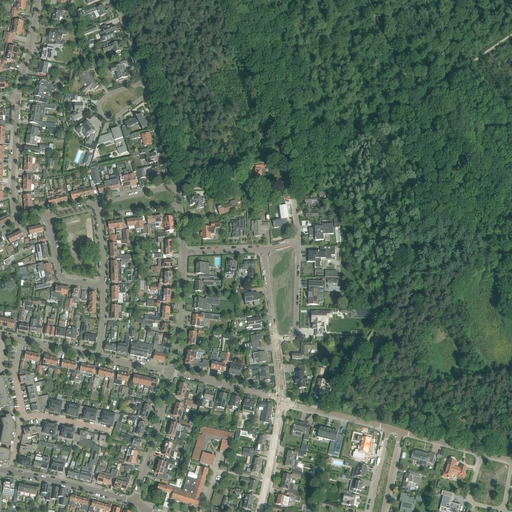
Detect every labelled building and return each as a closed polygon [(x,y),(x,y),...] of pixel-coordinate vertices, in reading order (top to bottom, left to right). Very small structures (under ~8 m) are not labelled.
[(25,10),(26,3),(18,2),(18,3),(15,2),(14,9),(12,9),(12,11),(11,14),(17,15),(18,9),(25,10)] [(85,11),(82,12),(84,16),(86,15),(94,12),(96,19),(100,17),(107,14),(109,13),(107,9),(105,10),(103,6),(97,9),(96,9),(95,7),(85,11)] [(63,14),(61,13),(61,12),(54,11),(52,20),(60,21),(60,18),(62,18),(63,14)] [(22,29),(23,22),(12,20),(11,27),(22,29)] [(104,32),(100,34),(103,42),(115,37),(113,33),(116,32),(114,26),(108,28),(107,26),(103,27),(104,32)] [(22,29),(11,27),(10,34),(4,32),(3,38),(5,39),(12,41),(13,34),(21,35),(22,29)] [(68,30),(59,28),(58,32),(50,31),(50,32),(49,32),(48,35),(49,36),(49,39),(56,41),(56,45),(61,45),(61,44),(65,44),(65,42),(61,41),(63,35),(67,36),(68,30)] [(107,43),(101,45),(104,53),(113,50),(114,54),(114,53),(116,57),(121,55),(120,51),(121,51),(120,51),(123,50),(121,46),(119,47),(118,43),(111,45),(108,46),(107,43)] [(7,44),(4,52),(6,53),(16,55),(17,49),(10,47),(10,45),(7,44)] [(55,44),(47,44),(46,49),(43,49),(43,52),(44,53),(43,56),(42,55),(41,59),(52,61),(55,44)] [(14,61),(16,55),(6,53),(5,56),(4,56),(3,60),(7,61),(7,59),(14,61)] [(117,64),(110,66),(112,73),(116,71),(117,75),(114,76),(116,81),(119,80),(119,81),(123,79),(123,78),(127,77),(128,77),(127,73),(126,73),(124,74),(122,68),(123,68),(122,65),(127,63),(126,60),(116,63),(117,64)] [(51,68),(51,65),(41,63),(39,70),(37,70),(37,73),(46,75),(48,67),(51,68)] [(81,91),(85,94),(92,87),(95,90),(99,86),(85,71),(79,77),(87,85),(81,91)] [(1,81),(0,80),(0,86),(0,89),(9,88),(8,83),(6,84),(5,78),(2,79),(3,81),(1,81)] [(37,85),(35,91),(46,93),(48,93),(53,94),(54,88),(52,88),(53,86),(41,81),(41,82),(41,83),(37,82),(37,85)] [(35,91),(34,96),(37,97),(36,102),(46,104),(48,93),(46,93),(35,91)] [(75,101),(75,104),(75,112),(75,113),(71,115),(74,121),(82,117),(82,112),(83,112),(83,109),(85,109),(84,106),(83,106),(83,103),(80,103),(80,97),(78,97),(77,97),(78,96),(74,95),(74,97),(73,96),(72,101),(75,101)] [(33,105),(31,114),(38,115),(44,115),(45,109),(55,110),(56,106),(36,104),(36,106),(33,105)] [(125,126),(123,127),(126,137),(127,137),(131,136),(131,135),(128,130),(139,124),(142,129),(148,126),(142,114),(146,112),(145,112),(135,117),(136,118),(133,120),(132,119),(124,123),(125,126)] [(31,114),(30,123),(37,124),(37,122),(40,123),(42,123),(44,115),(38,115),(31,114)] [(77,130),(76,131),(79,134),(79,133),(80,134),(82,132),(87,139),(86,140),(85,142),(86,142),(85,143),(91,145),(90,148),(89,148),(89,149),(95,151),(97,146),(98,144),(92,142),(94,135),(92,134),(96,132),(88,121),(82,126),(82,125),(79,127),(80,127),(77,129),(77,130)] [(37,136),(39,129),(29,127),(27,136),(35,137),(41,137),(41,136),(37,136)] [(98,144),(97,146),(100,145),(99,144),(110,140),(110,139),(114,138),(116,144),(121,142),(123,147),(117,149),(118,153),(119,153),(119,154),(122,153),(122,154),(127,152),(119,128),(118,128),(119,128),(112,130),(111,130),(112,134),(102,137),(102,136),(100,137),(98,144)] [(151,139),(149,133),(146,134),(145,132),(131,135),(131,136),(127,137),(128,141),(133,140),(141,137),(141,136),(142,136),(145,147),(151,145),(150,140),(151,139)] [(40,140),(41,137),(35,137),(27,136),(26,144),(33,146),(33,145),(35,145),(36,142),(37,142),(37,140),(40,140)] [(148,149),(140,152),(142,160),(147,159),(148,164),(157,161),(155,153),(149,155),(148,149)] [(87,154),(84,164),(89,166),(93,155),(87,154)] [(25,164),(24,171),(26,171),(25,174),(33,174),(33,172),(35,172),(35,167),(35,165),(32,165),(25,164)] [(264,169),(263,165),(255,166),(256,170),(255,170),(256,179),(254,179),(253,179),(253,185),(258,184),(258,187),(262,187),(261,170),(264,169)] [(155,166),(137,170),(138,171),(140,179),(144,178),(143,176),(152,173),(153,176),(160,174),(159,168),(156,169),(155,166)] [(91,170),(93,181),(94,185),(100,183),(97,169),(91,170)] [(130,186),(127,172),(126,169),(123,170),(125,176),(122,177),(122,175),(119,176),(119,177),(121,185),(124,184),(124,187),(130,186)] [(130,172),(127,172),(130,186),(136,184),(134,174),(131,175),(130,172)] [(118,182),(117,179),(111,181),(113,190),(120,188),(118,182)] [(113,190),(111,181),(104,182),(104,184),(104,183),(106,192),(113,190)] [(104,183),(104,184),(100,184),(101,187),(98,187),(99,193),(106,192),(104,183)] [(78,191),(77,188),(76,184),(74,185),(75,188),(73,188),(74,192),(70,193),(72,200),(80,198),(78,191)] [(66,195),(63,196),(61,188),(61,186),(59,187),(59,189),(60,192),(61,194),(61,197),(63,202),(67,201),(66,195)] [(80,188),(77,188),(78,191),(80,198),(87,196),(85,190),(84,187),(80,188)] [(93,188),(85,190),(87,196),(94,194),(93,188)] [(46,201),(45,198),(35,199),(34,196),(31,196),(31,193),(25,193),(25,196),(24,196),(24,203),(38,202),(46,201)] [(203,208),(201,196),(198,197),(198,196),(188,197),(190,206),(198,204),(199,208),(203,208)] [(319,196),(304,197),(305,205),(306,205),(306,206),(306,213),(306,217),(318,217),(318,212),(311,212),(310,204),(320,203),(319,196)] [(221,205),(217,206),(220,215),(237,209),(234,201),(230,202),(231,204),(222,207),(221,205)] [(35,204),(39,204),(38,202),(24,203),(25,210),(32,209),(32,206),(35,206),(35,204)] [(281,220),(273,221),(274,228),(274,227),(280,226),(280,225),(284,224),(284,229),(288,228),(287,219),(289,219),(287,206),(279,207),(280,210),(280,215),(281,220)] [(11,221),(9,215),(0,219),(0,224),(0,226),(11,221)] [(155,227),(154,217),(147,218),(148,224),(148,225),(145,225),(146,227),(146,234),(150,234),(149,227),(152,226),(152,228),(155,227)] [(167,218),(164,219),(165,232),(174,230),(172,217),(166,217),(167,218)] [(142,218),(134,219),(135,226),(136,230),(142,229),(142,234),(146,234),(146,227),(145,225),(143,225),(142,218)] [(230,228),(230,233),(232,233),(232,238),(240,237),(240,230),(245,230),(246,230),(246,219),(244,219),(241,219),(241,223),(240,223),(230,224),(230,228)] [(122,221),(115,222),(116,228),(116,230),(116,232),(120,231),(120,230),(123,229),(122,221)] [(270,229),(269,223),(261,223),(261,221),(251,222),(251,231),(254,231),(254,237),(262,236),(262,230),(270,229)] [(211,227),(202,228),(203,239),(210,239),(210,235),(215,234),(214,227),(220,227),(220,223),(211,223),(211,227)] [(315,228),(309,229),(309,235),(315,235),(315,241),(323,241),(323,234),(333,234),(333,224),(322,224),(323,227),(315,228)] [(37,233),(35,227),(28,229),(30,235),(33,234),(33,237),(37,236),(37,233)] [(24,237),(21,231),(14,235),(17,240),(17,241),(17,242),(21,240),(20,239),(24,237)] [(14,235),(7,238),(10,244),(11,246),(12,245),(12,246),(13,248),(14,247),(12,244),(14,243),(14,244),(18,242),(17,242),(17,241),(17,240),(14,235)] [(164,241),(158,242),(158,243),(161,243),(161,249),(162,249),(165,249),(172,249),(172,241),(166,241),(166,238),(164,239),(164,241)] [(47,252),(46,244),(36,246),(36,247),(35,247),(35,249),(37,249),(38,253),(47,252)] [(334,255),(335,246),(320,246),(320,252),(319,252),(319,251),(318,251),(318,252),(310,252),(310,251),(309,251),(309,262),(307,262),(315,262),(315,269),(315,268),(320,268),(320,265),(321,265),(321,263),(320,263),(320,258),(325,259),(325,255),(331,255),(334,255)] [(116,250),(110,251),(111,258),(117,257),(117,260),(121,260),(129,259),(131,259),(131,255),(130,256),(130,255),(122,255),(120,255),(120,250),(116,250)] [(49,259),(47,252),(38,253),(35,254),(37,261),(49,259)] [(226,270),(226,274),(226,275),(233,275),(233,273),(234,273),(234,270),(236,270),(236,269),(234,269),(234,262),(232,262),(232,261),(228,261),(228,262),(226,262),(226,270)] [(244,263),(240,263),(241,270),(248,270),(249,275),(249,278),(255,278),(254,268),(255,268),(255,262),(244,262),(244,263)] [(51,270),(50,264),(44,266),(43,263),(38,264),(39,267),(37,268),(38,273),(51,270)] [(209,272),(209,268),(209,263),(196,263),(196,274),(203,274),(203,279),(216,279),(216,275),(215,275),(215,272),(209,272)] [(27,267),(19,269),(20,276),(28,274),(27,267)] [(45,278),(52,276),(51,270),(38,273),(39,279),(45,278)] [(53,283),(52,276),(45,278),(46,283),(43,284),(44,288),(51,286),(50,283),(53,283)] [(172,285),(172,279),(160,279),(160,278),(159,278),(159,281),(159,284),(154,284),(154,285),(150,285),(150,287),(162,287),(162,284),(164,284),(164,285),(172,285)] [(308,289),(308,299),(310,299),(310,300),(312,300),(312,305),(318,305),(318,299),(321,299),(322,296),(320,294),(320,290),(319,290),(319,287),(323,288),(323,281),(309,281),(309,287),(310,287),(310,289),(308,289)] [(52,292),(51,296),(57,298),(56,301),(60,302),(61,294),(63,287),(56,286),(55,293),(52,292)] [(171,297),(171,291),(162,290),(162,287),(150,287),(150,289),(155,290),(159,290),(159,296),(171,297)] [(72,296),(71,299),(69,299),(67,308),(70,308),(71,308),(72,303),(79,304),(79,303),(81,292),(79,292),(79,290),(73,289),(72,296)] [(257,293),(244,294),(245,305),(245,301),(249,300),(249,303),(254,302),(254,306),(259,306),(259,301),(259,300),(258,300),(257,293)] [(121,294),(118,294),(112,294),(112,301),(118,301),(118,303),(123,303),(123,294),(121,294)] [(171,297),(159,296),(158,296),(158,301),(155,301),(155,300),(154,300),(154,304),(161,304),(161,302),(162,302),(170,303),(171,297)] [(195,298),(194,309),(202,309),(206,310),(206,304),(213,304),(213,300),(206,299),(205,299),(195,298)] [(169,314),(170,308),(160,307),(161,304),(154,304),(154,306),(159,307),(158,313),(169,314)] [(311,317),(311,321),(312,321),(312,322),(313,322),(313,329),(316,329),(321,329),(321,323),(326,323),(326,317),(331,317),(331,312),(318,312),(318,313),(312,313),(312,317),(311,317)] [(145,316),(145,320),(147,320),(152,321),(161,322),(162,319),(169,320),(169,314),(158,313),(156,313),(156,317),(145,316)] [(193,315),(192,326),(200,327),(204,327),(205,317),(216,319),(216,320),(219,321),(219,315),(205,314),(205,317),(201,316),(193,315)] [(36,317),(38,317),(38,315),(34,315),(33,319),(32,319),(30,332),(34,333),(36,317)] [(61,329),(63,319),(63,316),(60,315),(58,329),(56,329),(55,336),(60,337),(61,329)] [(42,328),(39,328),(40,326),(39,326),(40,317),(38,317),(36,317),(34,333),(41,334),(42,328)] [(261,323),(261,317),(247,319),(248,327),(262,325),(261,323),(262,323),(261,323)] [(165,322),(161,322),(152,321),(147,320),(147,327),(148,327),(148,324),(152,325),(153,324),(158,324),(157,328),(161,328),(161,331),(167,332),(168,325),(164,325),(165,322)] [(20,323),(19,330),(28,332),(30,325),(20,323)] [(110,351),(112,344),(111,344),(112,338),(113,335),(114,335),(115,331),(111,331),(111,335),(109,335),(109,339),(107,339),(106,343),(105,350),(110,351)] [(96,343),(97,336),(85,334),(84,341),(96,343)] [(249,343),(244,344),(245,348),(245,352),(248,352),(251,351),(257,350),(257,348),(259,347),(258,340),(261,339),(261,338),(262,338),(262,337),(262,336),(261,336),(261,335),(258,335),(257,335),(250,336),(252,343),(249,343)] [(199,340),(196,339),(189,339),(188,345),(195,346),(197,346),(196,349),(202,350),(202,347),(198,346),(199,340)] [(133,341),(130,355),(136,356),(139,343),(138,343),(133,341)] [(119,343),(117,353),(126,354),(127,348),(128,348),(129,343),(125,342),(125,344),(119,343)] [(139,343),(136,356),(142,358),(145,344),(139,343)] [(316,350),(316,344),(301,343),(301,350),(302,350),(302,355),(292,355),(292,359),(308,360),(309,355),(308,355),(308,354),(308,350),(316,350)] [(145,344),(142,358),(147,359),(148,355),(151,355),(152,346),(145,344)] [(158,346),(158,345),(154,344),(153,349),(157,350),(156,353),(154,353),(153,360),(159,361),(162,346),(158,346)] [(162,346),(159,361),(164,362),(168,348),(162,346)] [(187,351),(186,357),(199,360),(200,360),(200,356),(201,353),(204,354),(204,351),(198,350),(198,353),(197,353),(187,351)] [(251,351),(248,352),(248,355),(251,354),(252,354),(253,354),(254,360),(258,360),(258,363),(262,363),(262,362),(266,361),(266,360),(267,360),(266,359),(265,352),(258,353),(257,350),(251,351)] [(31,361),(33,354),(26,352),(25,355),(24,355),(23,359),(31,361)] [(33,354),(31,361),(36,362),(35,365),(37,365),(40,366),(41,363),(38,362),(40,355),(33,354)] [(49,368),(51,358),(45,356),(42,366),(49,368)] [(186,357),(185,364),(198,366),(201,366),(201,368),(205,369),(205,367),(202,367),(203,364),(199,363),(199,360),(186,357)] [(56,369),(58,359),(51,358),(49,368),(56,369)] [(68,369),(70,362),(63,360),(61,368),(68,369)] [(217,371),(219,361),(213,360),(211,369),(217,371)] [(225,363),(219,361),(217,371),(223,372),(225,363)] [(75,370),(77,363),(70,362),(68,369),(67,373),(72,374),(71,381),(75,382),(76,378),(77,374),(77,371),(75,370)] [(77,371),(77,374),(79,374),(79,375),(86,376),(86,373),(88,366),(81,364),(81,368),(78,368),(77,371)] [(241,366),(240,368),(235,367),(235,365),(231,364),(229,374),(239,376),(240,371),(244,372),(245,367),(241,366)] [(93,375),(95,367),(88,366),(86,373),(86,376),(92,377),(92,374),(93,375)] [(304,377),(304,372),(305,372),(305,366),(298,367),(299,373),(296,373),(297,378),(295,378),(296,384),(298,384),(298,389),(305,388),(305,383),(307,382),(306,377),(304,377)] [(268,367),(261,368),(262,376),(260,376),(261,381),(263,380),(263,381),(264,381),(264,382),(268,382),(268,381),(270,380),(268,367)] [(105,377),(107,370),(100,368),(98,376),(105,377)] [(107,370),(105,377),(109,378),(108,380),(110,380),(108,389),(112,389),(112,388),(114,382),(114,379),(112,378),(113,371),(107,370)] [(121,385),(124,373),(118,372),(117,380),(115,379),(114,384),(121,385)] [(27,375),(19,373),(20,377),(20,378),(21,384),(26,383),(27,385),(34,384),(33,376),(27,375)] [(0,409),(4,408),(5,408),(10,407),(11,407),(10,403),(9,403),(8,400),(9,399),(8,394),(6,394),(6,391),(7,390),(6,390),(5,387),(6,387),(5,381),(4,381),(3,377),(0,378),(0,377),(0,409)] [(150,387),(152,379),(146,378),(144,386),(144,388),(148,389),(148,387),(150,387)] [(158,381),(152,379),(150,387),(150,391),(152,391),(153,390),(156,391),(158,381)] [(324,394),(329,395),(330,388),(326,387),(326,388),(323,387),(323,385),(324,385),(324,384),(325,381),(318,379),(316,388),(319,389),(318,394),(324,396),(324,394)] [(46,381),(34,384),(27,385),(29,394),(37,392),(36,387),(45,385),(46,381)] [(180,384),(179,386),(178,389),(179,389),(178,390),(186,392),(187,389),(190,389),(190,386),(180,384)] [(189,392),(186,392),(178,390),(178,391),(178,390),(177,393),(178,393),(177,396),(188,399),(189,392)] [(201,395),(198,407),(201,407),(201,405),(204,405),(205,399),(211,401),(212,401),(213,394),(209,393),(210,391),(206,390),(205,397),(202,396),(202,395),(201,395)] [(39,397),(37,392),(29,394),(31,403),(48,399),(49,395),(48,395),(39,397)] [(224,409),(227,395),(220,394),(219,401),(215,400),(214,403),(213,409),(215,409),(215,407),(224,409)] [(238,408),(240,398),(234,396),(232,403),(231,402),(230,406),(227,405),(226,408),(225,414),(228,415),(229,409),(232,410),(233,407),(238,408)] [(46,404),(48,399),(31,403),(33,412),(37,411),(40,412),(40,410),(41,410),(41,406),(46,404)] [(46,404),(46,405),(50,406),(49,411),(54,412),(57,401),(48,399),(46,404)] [(253,412),(255,407),(255,406),(255,403),(249,402),(249,401),(245,400),(242,413),(246,414),(247,411),(253,412)] [(57,401),(54,412),(60,413),(61,409),(64,409),(65,403),(57,401)] [(260,402),(260,405),(259,405),(258,406),(264,408),(261,422),(269,423),(272,405),(260,402)] [(65,403),(64,409),(67,410),(66,415),(72,416),(74,405),(65,403)] [(187,406),(186,406),(176,403),(175,406),(174,409),(175,409),(175,410),(186,412),(187,406)] [(149,413),(151,406),(144,405),(140,404),(138,409),(139,409),(138,410),(149,413)] [(74,405),(72,416),(77,417),(79,412),(82,413),(83,407),(74,405)] [(83,407),(82,413),(85,414),(84,419),(89,420),(92,409),(91,409),(86,408),(87,408),(83,407)] [(92,409),(89,420),(95,421),(96,416),(99,417),(101,411),(92,409),(91,409),(92,409)] [(138,419),(139,416),(141,417),(148,419),(149,413),(138,410),(137,416),(133,414),(133,415),(130,414),(129,416),(130,416),(129,417),(138,419)] [(183,422),(186,412),(175,410),(174,410),(173,413),(174,413),(173,416),(179,417),(178,421),(180,422),(183,422)] [(101,411),(99,417),(102,418),(101,423),(107,424),(109,413),(101,411)] [(109,413),(107,424),(112,425),(114,420),(117,421),(120,415),(109,413)] [(12,415),(1,418),(1,420),(2,420),(4,428),(2,438),(1,444),(11,446),(13,440),(13,437),(12,437),(13,434),(14,434),(15,428),(14,421),(13,422),(12,418),(13,418),(12,415)] [(141,420),(138,419),(129,417),(128,421),(135,422),(133,427),(135,427),(145,430),(146,424),(141,422),(141,420)] [(169,425),(169,428),(169,429),(177,431),(180,432),(182,426),(189,428),(190,424),(187,423),(183,422),(180,422),(179,425),(171,423),(170,426),(169,425)] [(292,431),(305,434),(303,440),(309,441),(312,428),(309,427),(309,425),(304,424),(304,423),(300,422),(300,423),(295,422),(292,431)] [(41,428),(40,434),(41,434),(49,436),(51,425),(46,424),(45,428),(41,428)] [(51,425),(49,436),(58,438),(59,432),(56,431),(57,426),(51,425)] [(202,436),(199,435),(192,459),(200,461),(200,463),(212,466),(215,457),(204,454),(208,441),(209,441),(211,440),(211,439),(222,441),(220,452),(228,453),(231,442),(230,442),(230,440),(232,440),(233,434),(201,426),(200,433),(202,433),(202,436)] [(36,427),(30,428),(32,437),(36,436),(37,440),(39,441),(41,434),(40,434),(41,428),(38,427),(36,428),(36,427)] [(143,436),(145,430),(135,427),(133,433),(128,431),(127,435),(133,436),(134,433),(136,434),(143,436)] [(338,431),(320,427),(317,437),(335,442),(333,452),(332,452),(332,454),(333,454),(332,456),(338,457),(343,436),(337,434),(338,431)] [(23,433),(22,441),(26,442),(27,438),(32,437),(30,428),(23,430),(24,433),(23,433)] [(59,432),(58,438),(66,440),(69,429),(63,428),(62,432),(59,432)] [(69,429),(66,440),(72,441),(74,441),(75,441),(77,435),(74,434),(74,430),(69,429)] [(168,432),(168,435),(175,437),(178,438),(180,432),(177,431),(169,429),(169,430),(168,430),(168,432)] [(95,443),(97,435),(92,434),(89,433),(90,433),(81,431),(80,435),(77,435),(75,441),(79,442),(81,437),(86,439),(88,440),(89,436),(93,437),(92,440),(92,441),(94,442),(95,443)] [(254,438),(258,439),(257,444),(264,445),(266,437),(261,436),(261,433),(250,431),(249,434),(254,435),(254,438)] [(129,440),(129,441),(129,440),(128,444),(140,447),(141,441),(133,439),(134,437),(122,434),(121,438),(129,440)] [(107,437),(97,435),(95,443),(96,443),(104,446),(104,447),(107,448),(109,442),(106,441),(107,437)] [(357,441),(361,442),(360,451),(358,450),(357,458),(363,460),(364,452),(367,452),(370,439),(362,437),(363,436),(358,435),(358,437),(358,438),(357,441)] [(164,445),(163,447),(164,447),(164,448),(171,450),(174,451),(176,445),(173,444),(166,442),(165,445),(164,445)] [(263,454),(264,445),(257,444),(256,449),(251,448),(251,451),(244,450),(244,453),(248,453),(255,455),(256,455),(257,453),(263,454)] [(36,452),(38,447),(32,446),(25,445),(25,448),(21,447),(19,453),(28,455),(28,454),(29,450),(36,452)] [(89,464),(85,481),(90,482),(92,475),(92,474),(92,472),(97,451),(99,452),(100,447),(94,446),(93,449),(89,464)] [(122,447),(121,450),(128,452),(127,456),(129,456),(129,457),(136,459),(138,452),(135,452),(135,449),(129,447),(129,449),(122,447)] [(174,455),(174,451),(171,450),(164,448),(164,449),(163,449),(162,451),(163,451),(162,454),(175,458),(175,455),(174,455)] [(0,460),(0,461),(0,462),(4,463),(4,462),(8,463),(11,451),(0,449),(0,460)] [(307,452),(297,450),(295,449),(294,452),(292,452),(292,453),(288,452),(287,459),(297,461),(298,456),(304,458),(304,455),(306,455),(307,452)] [(413,450),(411,458),(420,460),(418,465),(426,467),(427,462),(432,463),(433,460),(434,454),(430,453),(429,454),(413,450)] [(258,459),(258,458),(254,457),(255,455),(248,453),(247,457),(254,458),(252,465),(260,467),(262,460),(258,459)] [(21,459),(19,465),(29,467),(30,461),(33,462),(35,456),(31,455),(31,457),(27,457),(27,460),(21,459)] [(41,468),(42,462),(43,456),(36,455),(35,461),(34,466),(41,468)] [(59,464),(57,472),(63,473),(65,465),(66,461),(62,460),(62,458),(63,456),(59,455),(58,460),(60,460),(59,461),(59,464)] [(134,465),(136,459),(129,457),(129,456),(127,456),(126,455),(125,460),(119,459),(118,460),(115,459),(114,461),(116,462),(124,464),(125,462),(134,465)] [(42,462),(41,468),(48,470),(49,464),(50,459),(43,457),(42,462)] [(456,462),(455,462),(455,461),(455,460),(455,459),(454,459),(454,458),(453,458),(452,457),(451,457),(451,458),(450,458),(449,458),(449,459),(449,460),(448,460),(445,473),(443,473),(443,476),(444,476),(444,477),(451,479),(452,474),(458,476),(458,477),(464,478),(467,468),(460,466),(460,468),(453,467),(454,465),(455,465),(456,462)] [(53,463),(51,470),(57,472),(59,464),(59,461),(60,460),(58,460),(53,459),(53,463)] [(298,461),(297,461),(287,459),(286,459),(285,463),(286,463),(285,466),(289,467),(289,468),(292,468),(291,472),(294,472),(301,474),(302,470),(296,467),(298,461)] [(157,464),(156,466),(157,466),(157,467),(167,470),(169,464),(174,466),(175,462),(169,460),(166,460),(165,463),(159,461),(158,464),(157,464)] [(352,477),(355,478),(359,479),(359,476),(364,477),(366,468),(359,466),(360,463),(346,460),(344,465),(354,467),(352,477)] [(89,464),(86,463),(85,467),(84,467),(82,472),(81,472),(79,480),(85,481),(89,464)] [(75,470),(76,471),(77,467),(76,467),(76,466),(75,465),(74,467),(70,466),(69,469),(67,477),(73,478),(75,470)] [(259,474),(260,467),(252,465),(252,470),(247,469),(247,472),(243,471),(242,474),(250,476),(251,474),(255,474),(255,473),(259,474)] [(75,470),(73,478),(78,479),(80,472),(81,467),(77,466),(77,467),(76,471),(75,470)] [(103,483),(106,474),(102,472),(103,469),(101,469),(102,467),(97,466),(97,467),(95,474),(97,474),(99,475),(97,481),(103,483)] [(167,470),(157,467),(157,468),(156,468),(155,470),(156,470),(155,473),(158,474),(157,478),(162,479),(162,480),(168,481),(170,474),(166,473),(167,470)] [(205,482),(209,470),(201,467),(198,476),(188,473),(187,477),(205,482)] [(106,474),(103,483),(109,485),(111,479),(114,480),(116,471),(112,470),(111,475),(106,474)] [(116,471),(114,480),(116,480),(114,487),(120,488),(123,479),(117,477),(119,472),(116,471)] [(406,474),(403,487),(406,488),(405,491),(409,492),(410,489),(414,490),(416,483),(419,484),(420,477),(421,478),(421,476),(425,477),(426,474),(409,471),(408,474),(406,474)] [(301,477),(301,474),(294,472),(293,476),(288,474),(287,475),(283,474),(282,482),(290,483),(291,479),(293,480),(294,478),(300,479),(301,477)] [(126,478),(124,478),(123,479),(120,488),(127,490),(131,476),(128,475),(126,478)] [(363,484),(362,484),(362,483),(353,481),(354,478),(339,475),(338,478),(339,478),(340,478),(340,479),(342,479),(342,480),(343,480),(344,479),(351,480),(349,492),(353,493),(354,493),(359,494),(360,491),(361,491),(362,491),(362,488),(363,488),(364,488),(364,487),(365,487),(365,486),(365,485),(364,485),(364,484),(363,484)] [(205,482),(187,477),(183,490),(168,486),(166,492),(173,494),(171,499),(189,505),(189,506),(192,507),(192,506),(197,507),(205,482)] [(257,481),(251,480),(241,478),(240,482),(250,484),(249,491),(255,492),(257,482),(256,482),(257,481)] [(166,492),(168,486),(170,482),(168,481),(162,480),(161,482),(166,484),(165,487),(159,485),(157,490),(166,493),(166,492)] [(2,494),(13,497),(15,490),(11,489),(13,483),(9,482),(6,481),(6,482),(5,482),(2,494)] [(282,482),(280,489),(284,489),(284,490),(288,491),(287,494),(289,495),(300,497),(301,494),(293,490),(294,484),(290,483),(282,482)] [(24,493),(26,486),(19,485),(18,492),(15,491),(14,499),(17,500),(18,495),(20,495),(20,492),(24,493)] [(50,502),(52,488),(49,487),(49,486),(43,485),(42,493),(48,494),(46,501),(50,502)] [(65,498),(65,496),(66,490),(63,490),(63,489),(61,489),(60,489),(59,497),(62,498),(61,503),(62,503),(62,505),(66,506),(68,499),(65,498)] [(344,494),(343,500),(348,501),(347,505),(349,505),(349,506),(350,506),(350,505),(357,507),(358,503),(359,503),(359,500),(359,497),(353,496),(353,493),(349,492),(345,491),(344,494)] [(252,504),(254,497),(243,494),(242,497),(245,498),(244,502),(252,504)] [(413,504),(414,499),(406,497),(407,495),(402,494),(400,501),(403,501),(402,504),(400,511),(403,511),(409,511),(412,503),(413,504)] [(288,507),(290,500),(296,501),(299,501),(300,497),(289,495),(289,498),(279,496),(277,504),(288,507)] [(451,503),(452,498),(444,496),(440,507),(448,509),(447,511),(449,511),(458,511),(460,505),(451,503)] [(82,507),(81,510),(87,511),(89,506),(87,506),(89,500),(85,499),(82,507)] [(90,506),(88,511),(94,511),(95,510),(95,511),(96,508),(97,507),(97,506),(97,505),(96,505),(97,504),(96,503),(96,502),(93,502),(92,507),(90,506)] [(251,510),(252,504),(244,502),(243,506),(241,505),(240,508),(251,510)]
